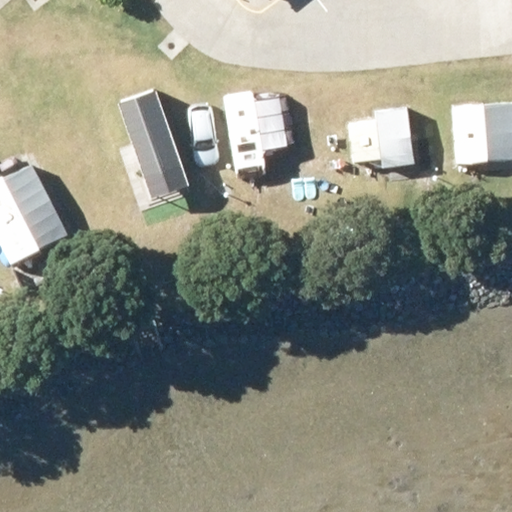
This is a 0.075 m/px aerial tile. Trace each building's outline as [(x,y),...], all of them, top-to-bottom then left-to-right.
[(180,86),(117,105),(145,198),(121,205),(129,229),(214,204),(180,86)] [(511,98),(449,101),(451,162),(511,160),(511,98)] [(260,104),(227,111),(239,174),(273,167),(260,104)] [(415,104),(350,104),(350,165),(415,165),(415,104)] [(22,169),(0,180),(0,264),(56,236),(22,169)]
